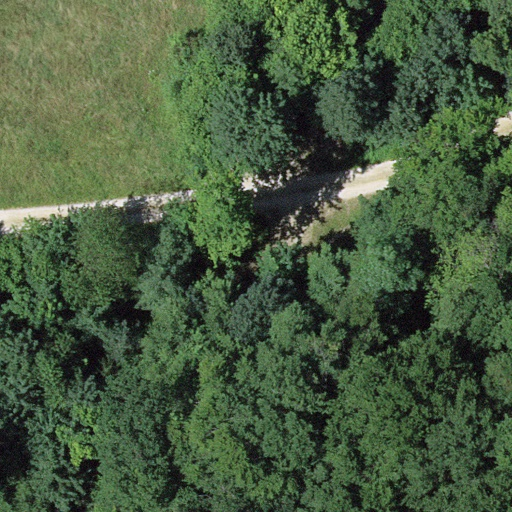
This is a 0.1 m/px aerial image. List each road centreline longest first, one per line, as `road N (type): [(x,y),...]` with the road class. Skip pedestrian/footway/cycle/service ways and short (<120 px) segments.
road 1 (track): [(511,121),(235,195),(0,216)]
road 2 (track): [(313,175),(173,335),(106,458),(97,511)]
